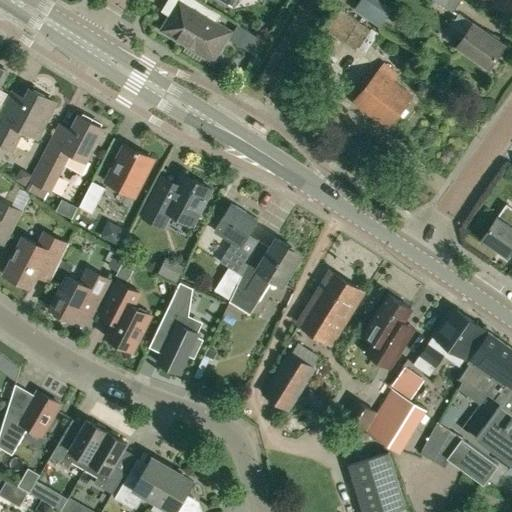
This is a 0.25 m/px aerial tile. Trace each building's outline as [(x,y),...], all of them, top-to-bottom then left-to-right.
[(226,37),(230,31),(214,22),(217,17),(188,0),(187,0),(180,12),(177,10),(173,11),(169,16),(161,29),(186,45),(208,57),(212,60),(213,59),(226,37)] [(358,0),(352,9),(378,26),(389,8),(375,0),(358,0)] [(435,0),(452,11),(459,0),(435,0)] [(338,12),(333,9),(322,25),(356,49),(370,29),(358,20),(359,19),(341,7),(338,12)] [(489,67),(504,44),(459,13),(451,25),(465,34),(457,46),(489,67)] [(228,38),(241,47),(250,32),(237,24),(228,38)] [(384,61),(378,68),(352,100),(387,128),(413,96),(393,80),(398,74),(384,61)] [(54,103),(30,89),(26,97),(11,90),(4,105),(7,106),(0,119),(0,145),(11,151),(22,130),(36,137),(54,103)] [(86,161),(103,128),(78,115),(71,129),(60,122),(27,187),(38,193),(42,186),(50,190),(64,164),(84,174),(90,163),(86,161)] [(125,144),(105,182),(134,197),(153,159),(125,144)] [(212,189),(182,174),(177,182),(163,175),(142,216),(163,227),(171,213),(193,225),(212,189)] [(92,182),(79,206),(92,213),(105,188),(92,182)] [(61,198),(55,209),(70,217),(76,206),(61,198)] [(0,243),(2,245),(20,210),(0,199),(0,243)] [(241,275),(258,240),(249,234),(258,220),(231,203),(214,230),(231,241),(219,261),(241,275)] [(482,238),(484,239),(481,243),(493,251),(496,247),(507,255),(511,248),(511,208),(506,204),(482,238)] [(43,231),(37,244),(22,236),(4,272),(31,286),(44,260),(56,267),(67,244),(43,231)] [(258,240),(241,275),(237,284),(229,301),(249,313),(272,278),(282,285),(299,257),(286,249),(288,246),(275,238),(270,247),(258,240)] [(163,259),(158,271),(175,279),(180,267),(163,259)] [(76,312),(88,318),(109,279),(88,268),(82,281),(67,274),(50,307),(73,319),(76,312)] [(316,294),(299,323),(330,342),(362,291),(335,274),(321,297),(316,294)] [(117,281),(100,314),(113,321),(105,336),(132,350),(150,314),(133,305),(139,293),(117,281)] [(194,357),(202,339),(197,336),(198,333),(186,327),(192,287),(179,281),(157,328),(170,334),(157,362),(179,373),(188,354),(194,357)] [(389,367),(408,336),(414,327),(403,320),(411,307),(388,293),(363,333),(373,339),(365,351),(389,367)] [(432,336),(428,343),(428,342),(419,355),(414,363),(429,374),(448,347),(465,360),(486,330),(453,306),(432,336)] [(511,348),(488,331),(466,362),(470,365),(458,388),(479,404),(487,393),(500,403),(475,437),(511,463),(511,348)] [(0,353),(0,367),(12,377),(19,368),(0,353)] [(290,354),(277,374),(266,392),(288,406),(312,368),(290,354)] [(414,401),(392,388),(376,412),(365,431),(388,444),(414,401)] [(24,412),(9,403),(0,431),(0,446),(12,454),(28,426),(42,435),(60,403),(37,390),(24,412)] [(365,431),(376,412),(354,398),(341,420),(363,433),(365,430),(365,431)] [(84,469),(89,461),(106,430),(105,426),(98,422),(94,424),(86,419),(73,441),(62,435),(50,457),(68,467),(71,461),(84,469)] [(461,437),(437,425),(422,451),(443,462),(447,456),(461,437)] [(112,493),(125,471),(114,465),(127,442),(120,438),(118,434),(112,430),(108,431),(106,430),(89,461),(84,469),(97,476),(93,482),(112,493)] [(447,456),(483,483),(498,464),(462,437),(461,437),(447,456)] [(349,464),(363,511),(398,511),(406,510),(388,451),(349,464)] [(151,457),(148,462),(138,480),(127,474),(114,497),(132,507),(137,506),(144,494),(154,500),(172,469),(151,457)] [(172,469),(154,500),(175,511),(201,511),(199,501),(186,493),(193,481),(172,469)] [(29,492),(34,483),(22,476),(17,485),(29,492)] [(30,492),(39,498),(46,486),(37,480),(30,492)] [(0,495),(10,501),(18,487),(8,481),(0,495)]
